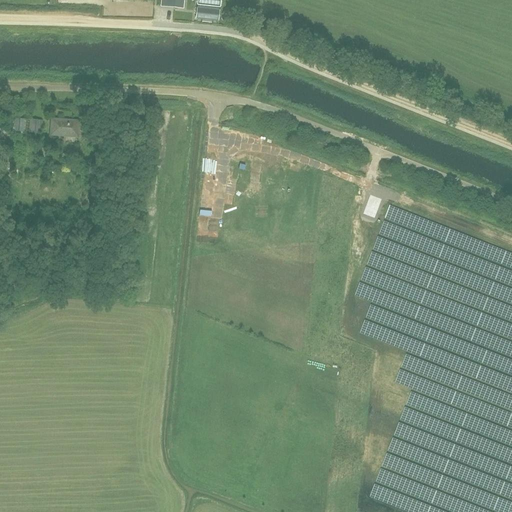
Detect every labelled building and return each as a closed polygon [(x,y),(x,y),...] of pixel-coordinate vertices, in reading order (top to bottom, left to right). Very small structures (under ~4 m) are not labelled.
[(166,0),(166,7),(178,8),(178,0),(166,0)] [(198,5),(198,9),(218,11),(219,7),(220,0),(198,0),(198,3),(198,5)] [(218,11),(198,9),(197,9),(196,19),(218,21),(219,11),(218,11)] [(14,118),(13,131),(41,134),(42,121),(14,118)] [(79,122),(52,120),(51,135),(78,137),(79,122)]
